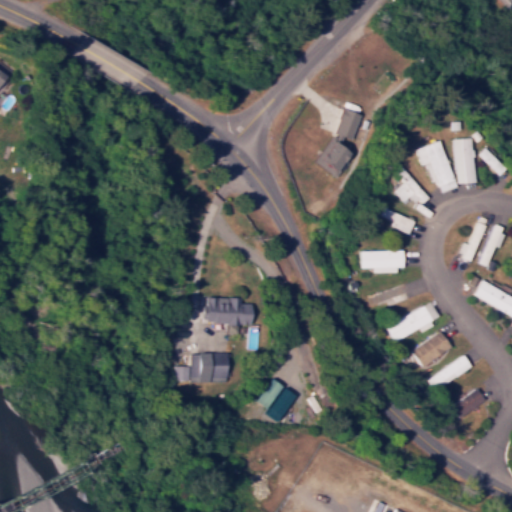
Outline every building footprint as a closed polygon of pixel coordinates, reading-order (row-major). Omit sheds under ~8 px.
[(350,138),(358,113),(337,107),(330,132),(350,138)] [(311,161),(336,175),(345,159),(342,158),(350,145),(328,132),(311,161)] [(448,138),(450,182),(468,181),(466,137),(448,138)] [(451,185),(433,139),(409,148),(415,164),(420,162),(427,181),(431,180),(436,191),(451,185)] [(472,153),(493,175),(500,168),(480,146),(472,153)] [(423,196),(395,165),(388,171),(397,181),(388,190),(398,200),(404,195),(413,205),(423,196)] [(366,211),(387,219),(385,225),(403,232),(408,217),(368,203),(366,211)] [(481,224),(472,220),(462,243),(458,241),(452,253),(465,259),(481,224)] [(475,263),(483,265),(489,244),(494,246),(500,226),(487,222),(475,263)] [(397,270),(397,249),(353,250),(353,267),(367,267),(367,271),(397,270)] [(508,317),(511,310),(511,298),(476,278),(467,294),(508,317)] [(237,297),(199,296),(198,321),(223,321),(223,332),(234,332),(234,324),(247,324),(247,302),(237,302),(237,297)] [(434,315),(426,301),(381,325),(390,341),(415,327),(417,330),(428,325),(425,319),(434,315)] [(416,365),(447,347),(437,330),(406,348),(416,365)] [(172,365),(173,382),(224,380),(223,351),(185,352),(186,364),(172,365)] [(423,375),(429,387),(466,368),(459,356),(423,375)] [(258,407),(275,386),(264,377),(247,399),(258,407)] [(480,400),(472,387),(444,405),(453,418),(480,400)]
